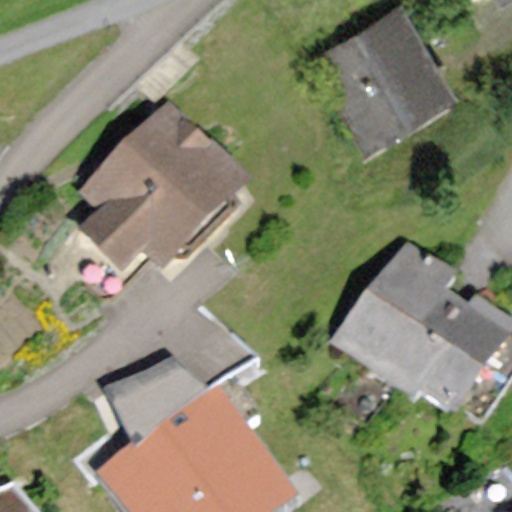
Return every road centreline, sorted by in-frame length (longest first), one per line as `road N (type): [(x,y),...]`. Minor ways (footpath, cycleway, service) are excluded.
road 1 (residential): [(186,0),(0,188)]
road 2 (unclassified): [(150,0),(0,55)]
